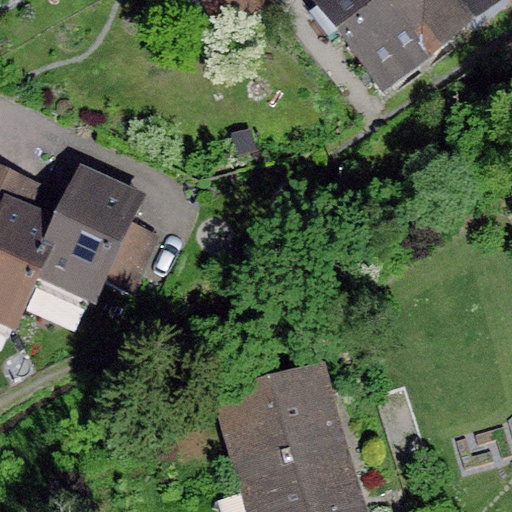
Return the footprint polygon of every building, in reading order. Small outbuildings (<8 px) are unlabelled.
[(213,0),(229,29),(261,12),(254,0),(213,0)] [(384,89),(428,55),(385,0),(314,0),(325,14),(316,22),(329,39),(339,32),(384,89)] [(468,23),(449,0),(385,0),(428,55),(468,23)] [(449,0),(468,23),(497,0),(449,0)] [(0,322),(16,329),(39,279),(59,234),(22,218),(35,190),(0,174),(0,207),(5,210),(0,221),(0,322)] [(39,279),(95,304),(105,283),(131,294),(155,240),(130,229),(140,206),(84,180),(59,234),(39,279)] [(356,511),(315,375),(224,402),(257,511),(356,511)]
